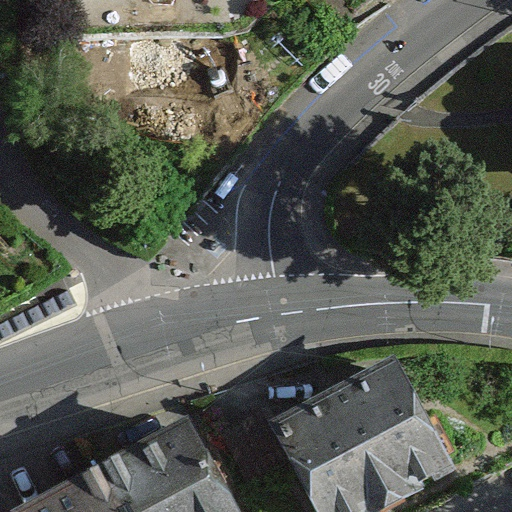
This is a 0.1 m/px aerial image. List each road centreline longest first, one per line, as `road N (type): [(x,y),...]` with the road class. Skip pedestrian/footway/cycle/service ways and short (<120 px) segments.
road 1 (residential): [(279,314),(271,275),(274,192),(353,103),(492,0)]
road 2 (residential): [(165,332),(11,170),(0,117)]
road 3 (tertiary): [(279,314),(387,301),(511,309)]
road 4 (tertiary): [(0,389),(165,332)]
